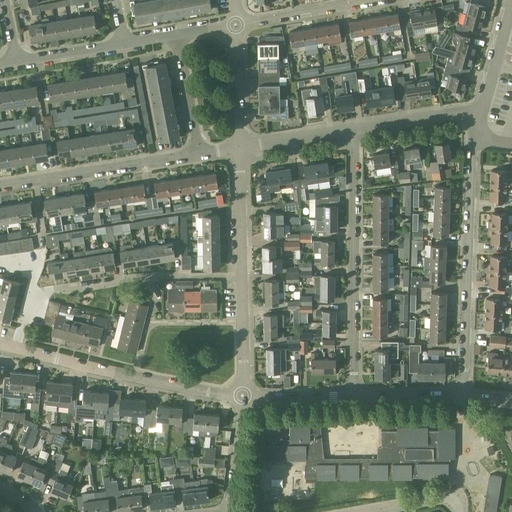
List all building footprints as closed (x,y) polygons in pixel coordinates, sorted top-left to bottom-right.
[(211,9),(209,0),(147,0),(130,3),(132,16),(135,15),(136,22),(211,9)] [(469,1),(466,13),(483,18),(486,6),(469,1)] [(40,13),(38,5),(30,7),(32,15),(40,13)] [(422,9),(425,27),(436,25),(437,30),(443,29),(441,17),(435,18),(433,7),(422,9)] [(425,27),(422,9),(409,11),(411,22),(405,23),(407,35),(414,34),(413,29),(425,27)] [(385,15),(387,29),(388,35),(393,34),(393,29),(400,27),(397,13),(385,15)] [(483,18),(466,13),(463,25),(457,23),(456,29),(468,32),(470,27),(480,29),(483,18)] [(80,17),(82,32),(95,30),(93,15),(80,17)] [(387,29),(385,15),(373,17),(375,31),(387,29)] [(82,32),(80,17),(67,19),(70,34),(82,32)] [(375,31),(373,17),(360,19),(363,34),(375,31)] [(42,23),(44,38),(57,36),(55,21),(49,22),(48,18),(41,19),(42,23)] [(70,34),(67,19),(55,21),(57,36),(70,34)] [(363,34),(360,19),(348,22),(350,36),(363,34)] [(44,38),(42,23),(29,25),(31,41),(44,38)] [(326,26),(328,40),(329,45),(341,43),(338,24),(326,26)] [(328,40),(326,26),(313,28),(317,47),(322,46),(322,41),(328,40)] [(317,47),(313,28),(301,30),(304,49),(317,47)] [(304,49),(301,30),(289,32),(292,51),(304,49)] [(456,51),(473,56),(476,44),(474,44),(475,38),(455,32),(453,38),(453,40),(453,42),(454,44),(456,45),(457,46),(456,51)] [(257,58),(278,57),(278,43),(284,43),(283,36),(264,36),(265,44),(257,44),(257,58)] [(391,50),(388,38),(382,39),(385,52),(391,50)] [(429,51),(414,53),(416,61),(430,58),(429,51)] [(449,55),(445,67),(458,70),(460,65),(470,68),(473,56),(456,51),(454,57),(449,55)] [(392,54),(393,62),(403,60),(401,53),(392,54)] [(393,62),(392,54),(382,56),(384,63),(393,62)] [(279,71),(278,57),(257,58),(257,72),(265,72),(265,78),(279,78),(279,71)] [(368,58),(369,66),(378,64),(377,57),(368,58)] [(369,66),(368,58),(358,60),(359,68),(369,66)] [(145,63),(159,141),(179,137),(165,63),(158,64),(157,61),(145,63)] [(333,65),(334,72),(344,70),(342,63),(333,65)] [(133,66),(147,143),(152,142),(137,65),(133,66)] [(334,72),(333,65),(324,66),(325,73),(334,72)] [(308,69),(310,76),(319,74),(318,67),(308,69)] [(458,70),(445,67),(442,79),(448,81),(446,87),(464,91),(467,80),(456,77),(458,70)] [(310,76),(308,69),(299,70),(300,78),(310,76)] [(346,73),(348,81),(341,82),(342,88),(334,89),(335,95),(337,111),(339,111),(340,113),(345,112),(346,109),(353,108),(351,94),(359,93),(355,71),(346,73)] [(416,80),(419,97),(431,96),(430,84),(435,84),(434,71),(427,72),(428,78),(416,80)] [(124,72),(111,75),(114,89),(126,87),(126,90),(134,89),(131,77),(125,78),(124,72)] [(378,88),(380,104),(394,102),(392,86),(397,86),(395,74),(384,75),(386,87),(378,88)] [(114,89),(111,75),(98,77),(101,91),(114,89)] [(419,97),(416,80),(404,81),(404,76),(398,77),(400,89),(406,88),(407,99),(419,97)] [(101,91),(98,77),(86,79),(88,93),(101,91)] [(321,92),(328,91),(325,77),(318,78),(319,89),(311,90),(312,98),(307,99),(309,115),(323,113),(321,105),(323,105),(321,92)] [(265,78),(265,85),(258,85),(258,99),(279,99),(279,78),(265,78)] [(380,104),(378,88),(371,89),(369,78),(358,79),(360,91),(365,90),(367,106),(380,104)] [(88,93),(86,79),(73,81),(75,95),(88,93)] [(75,95),(73,81),(60,83),(62,97),(75,95)] [(62,97),(60,83),(47,85),(50,100),(62,97)] [(21,89),(23,104),(38,102),(35,87),(21,89)] [(23,104),(21,89),(7,91),(9,106),(23,104)] [(0,107),(9,106),(7,91),(0,92),(0,107)] [(128,106),(137,104),(135,96),(126,98),(128,106)] [(279,99),(258,99),(258,113),(266,113),(266,120),(287,119),(287,105),(279,106),(279,99)] [(130,109),(131,115),(132,122),(139,120),(137,108),(130,109)] [(44,127),(49,126),(53,126),(52,115),(43,116),(44,127)] [(42,129),(41,130),(43,141),(51,140),(51,137),(49,126),(44,127),(42,127),(42,129)] [(123,146),(128,145),(129,148),(135,147),(135,144),(133,129),(121,130),(123,146)] [(123,146),(121,130),(108,133),(110,148),(123,146)] [(110,148),(108,133),(95,135),(98,150),(110,148)] [(98,150),(95,135),(82,137),(85,152),(98,150)] [(85,152),(82,137),(69,139),(72,154),(85,152)] [(72,154),(69,139),(56,141),(59,157),(72,154)] [(451,159),(448,142),(434,145),(437,161),(429,162),(432,180),(445,177),(442,160),(451,159)] [(32,145),(34,160),(47,158),(44,143),(32,145)] [(0,145),(0,165),(8,164),(6,149),(5,145),(0,145)] [(19,147),(21,162),(34,160),(32,145),(19,147)] [(19,147),(6,149),(8,164),(21,162),(19,147)] [(421,167),(418,147),(403,150),(407,170),(421,167)] [(389,157),(388,152),(373,155),(375,168),(389,165),(391,175),(398,173),(398,163),(397,163),(396,156),(389,157)] [(327,166),(327,162),(315,164),(318,182),(329,180),(328,175),(334,174),(332,165),(327,166)] [(318,182),(315,164),(303,166),(305,179),(306,184),(312,183),(318,182)] [(289,168),(285,169),(283,167),(277,168),(280,188),(291,187),(290,180),(291,180),(289,168)] [(280,188),(277,168),(271,169),(270,171),(265,172),(267,184),(259,185),(261,201),(270,200),(268,190),(274,189),(280,188)] [(398,172),(399,183),(411,181),(409,171),(398,172)] [(511,179),(505,179),(506,171),(491,171),(490,186),(511,186),(511,179)] [(203,175),(205,189),(217,187),(215,173),(203,175)] [(205,189),(203,175),(190,177),(193,191),(205,189)] [(193,191),(190,177),(178,179),(180,193),(193,191)] [(180,193),(178,179),(166,181),(168,195),(180,193)] [(168,195),(166,181),(153,183),(156,196),(168,195)] [(131,186),(134,200),(146,198),(143,184),(131,186)] [(402,205),(405,205),(411,205),(411,184),(403,185),(402,205)] [(435,185),(435,198),(449,198),(450,186),(435,185)] [(131,186),(119,188),(121,202),(134,200),(131,186)] [(511,186),(490,186),(489,201),(505,202),(505,194),(511,193),(511,186)] [(121,202),(119,188),(107,190),(109,204),(121,202)] [(307,188),(300,189),(301,200),(309,199),(307,188)] [(319,190),(320,198),(333,195),(332,188),(319,190)] [(301,200),(300,189),(292,190),(294,201),(301,200)] [(109,204),(107,190),(94,192),(96,208),(102,207),(102,205),(109,204)] [(82,214),(87,214),(83,193),(71,195),(73,211),(78,210),(79,215),(82,214)] [(373,206),(388,206),(388,194),(373,194),(373,206)] [(73,211),(71,195),(58,197),(60,213),(73,211)] [(62,224),(60,213),(58,197),(44,200),(47,215),(54,214),(56,225),(52,226),(53,232),(63,230),(62,224)] [(207,199),(208,206),(218,205),(216,197),(207,199)] [(315,217),(336,218),(336,205),(328,205),(328,198),(315,198),(315,206),(315,217)] [(435,198),(434,210),(449,210),(449,198),(435,198)] [(208,206),(207,199),(198,201),(199,208),(208,206)] [(182,203),(184,210),(193,209),(192,201),(182,203)] [(300,201),(284,203),(285,210),(299,208),(300,201)] [(17,204),(19,220),(32,218),(29,202),(17,204)] [(184,210),(182,203),(173,204),(174,212),(184,210)] [(19,220),(17,204),(4,206),(7,222),(19,220)] [(152,207),(153,215),(163,213),(162,206),(152,207)] [(373,218),(388,218),(388,206),(373,206),(373,218)] [(153,215),(152,207),(142,209),(144,216),(153,215)] [(202,229),(218,229),(218,216),(212,216),(211,210),(198,212),(198,217),(202,217),(202,229)] [(434,210),(434,222),(449,223),(449,210),(434,210)] [(93,213),(95,225),(101,224),(99,212),(93,213)] [(263,224),(283,224),(283,213),(277,213),(277,212),(263,213),(263,224)] [(95,225),(93,213),(87,214),(82,214),(84,226),(95,225)] [(121,220),(120,213),(110,214),(112,222),(121,220)] [(489,220),(489,228),(507,229),(508,213),(492,213),(492,221),(489,220)] [(336,218),(315,217),(315,229),(323,229),(323,230),(336,230),(336,218)] [(373,231),(388,231),(388,218),(373,218),(373,231)] [(131,230),(129,222),(122,223),(123,231),(131,230)] [(449,223),(434,222),(433,235),(448,235),(449,223)] [(283,224),(263,224),(264,236),(277,236),(283,235),(283,224)] [(115,240),(112,225),(101,227),(102,233),(106,232),(108,241),(115,240)] [(288,235),(288,241),(299,240),(299,234),(310,234),(310,225),(299,225),(299,234),(288,235)] [(21,229),(22,237),(36,234),(35,227),(21,229)] [(507,229),(489,228),(488,235),(491,236),(491,244),(506,244),(507,229)] [(197,242),(202,242),(218,242),(218,229),(202,229),(202,236),(197,236),(197,242)] [(388,231),(373,231),(373,243),(388,243),(388,231)] [(299,234),(299,240),(299,242),(310,242),(310,234),(299,234)] [(410,239),(404,239),(404,247),(398,247),(398,257),(409,257),(410,239)] [(412,239),(411,256),(417,256),(417,249),(423,249),(423,239),(412,239)] [(159,241),(159,245),(162,260),(174,258),(172,242),(165,244),(165,240),(159,241)] [(300,248),(299,242),(299,240),(288,241),(284,241),(285,249),(300,248)] [(314,252),(320,252),(334,252),(334,240),(321,240),(314,240),(314,252)] [(203,255),(218,255),(218,242),(202,242),(203,255)] [(136,264),(134,249),(133,244),(119,247),(123,266),(136,264)] [(146,247),(149,262),(162,260),(159,245),(146,247)] [(430,245),(430,257),(445,258),(446,245),(430,245)] [(262,258),(281,258),(281,252),(281,246),(274,246),(262,246),(262,258)] [(134,249),(136,264),(149,262),(146,247),(134,249)] [(110,248),(99,250),(103,269),(115,267),(112,250),(112,249),(111,249),(111,248),(110,248)] [(87,252),(90,271),(103,269),(99,250),(87,252)] [(74,254),(75,258),(77,273),(90,271),(87,252),(74,254)] [(334,252),(320,252),(320,258),(314,258),(314,264),(321,264),(333,265),(334,252)] [(373,253),(373,266),(388,266),(388,253),(373,253)] [(61,260),(64,275),(77,273),(75,258),(69,259),(68,254),(61,255),(62,260),(61,260)] [(187,255),(181,255),(182,268),(191,268),(190,255),(187,255)] [(218,255),(203,255),(203,268),(219,268),(218,255)] [(487,264),(487,271),(505,272),(506,256),(491,256),(490,264),(487,264)] [(430,257),(430,269),(445,270),(445,258),(430,257)] [(281,258),(262,258),(262,270),(275,270),(275,269),(281,269),(281,258)] [(64,275),(61,260),(48,262),(51,277),(64,275)] [(285,266),(286,275),(299,274),(299,269),(299,266),(285,266)] [(373,278),(388,278),(388,266),(373,266),(373,278)] [(429,282),(431,282),(445,282),(445,270),(430,269),(429,280),(429,282)] [(505,272),(487,271),(487,278),(490,278),(489,286),(505,287),(505,272)] [(299,274),(286,275),(286,282),(299,282),(299,277),(299,274)] [(320,287),(333,287),(334,275),(320,275),(320,276),(314,276),(314,287),(320,287)] [(431,286),(431,282),(429,282),(429,280),(422,280),(422,276),(411,275),(410,294),(416,294),(416,286),(421,286),(431,286)] [(0,290),(15,295),(16,290),(20,291),(21,284),(18,283),(18,282),(3,278),(1,284),(0,283),(0,290)] [(388,290),(388,278),(373,278),(373,290),(388,290)] [(261,285),(262,292),(284,292),(283,280),(277,280),(264,280),(264,284),(261,285)] [(185,311),(184,291),(184,287),(184,281),(176,281),(176,283),(172,283),(172,289),(168,289),(168,301),(166,302),(166,308),(168,309),(168,311),(169,311),(185,311)] [(333,299),(333,287),(320,287),(320,293),(314,293),(314,298),(320,299),(333,299)] [(200,310),(216,310),(215,289),(200,289),(200,291),(200,310)] [(0,290),(0,304),(12,307),(15,295),(0,290)] [(184,291),(185,311),(200,310),(200,291),(184,291)] [(284,292),(262,292),(262,300),(265,301),(265,304),(278,304),(278,303),(284,303),(284,298),(284,292)] [(431,292),(430,304),(446,305),(446,292),(431,292)] [(299,301),(299,305),(311,305),(311,296),(299,296),(299,301)] [(373,298),(373,311),(387,311),(387,298),(373,298)] [(486,299),(485,314),(504,315),(504,307),(501,307),(502,299),(486,299)] [(48,300),(47,306),(58,309),(60,303),(48,300)] [(129,301),(125,316),(143,321),(147,306),(129,301)] [(400,311),(408,311),(408,303),(400,303),(400,311)] [(12,307),(0,304),(0,318),(9,320),(12,307)] [(430,304),(430,316),(445,317),(446,305),(430,304)] [(47,306),(45,311),(57,314),(58,309),(47,306)] [(322,322),(335,322),(335,310),(322,310),(316,310),(316,316),(322,316),(322,322)] [(45,311),(44,317),(55,320),(56,316),(57,314),(45,311)] [(373,311),(373,324),(387,324),(387,311),(373,311)] [(407,319),(408,311),(400,311),(399,319),(407,319)] [(263,326),(276,326),(276,320),(282,320),(282,314),(276,315),(276,314),(263,314),(263,326)] [(504,315),(485,314),(485,329),(501,330),(501,321),(504,322),(504,315)] [(56,316),(55,320),(53,326),(51,335),(67,339),(72,320),(56,316)] [(125,316),(121,332),(139,337),(143,321),(125,316)] [(430,316),(430,328),(445,329),(445,317),(430,316)] [(42,323),(53,326),(55,320),(44,317),(42,323)] [(72,320),(67,339),(82,342),(87,324),(72,320)] [(335,334),(335,322),(322,322),(322,328),(316,328),(316,333),(322,333),(322,334),(335,334)] [(102,328),(87,324),(82,342),(98,346),(102,328)] [(387,324),(373,324),(372,336),(387,336),(387,324)] [(276,326),(263,326),(264,339),(276,338),(282,337),(282,332),(276,332),(276,326)] [(399,335),(407,335),(407,327),(399,327),(399,335)] [(445,329),(430,328),(429,341),(444,341),(445,329)] [(139,337),(121,332),(116,331),(112,346),(135,352),(139,337)] [(505,348),(505,346),(511,346),(511,338),(506,338),(506,336),(490,334),(489,346),(505,348)] [(374,350),(374,364),(389,364),(389,357),(397,358),(397,342),(380,342),(380,350),(374,350)] [(481,353),(482,344),(475,343),(474,352),(481,353)] [(409,371),(417,372),(418,362),(419,362),(419,352),(421,352),(421,345),(410,344),(409,371)] [(266,361),(285,360),(285,354),(285,348),(278,348),(266,348),(266,361)] [(323,372),(323,358),(316,358),(316,353),(311,353),(311,359),(310,359),(310,372),(323,372)] [(323,358),(323,372),(335,372),(335,370),(338,370),(338,359),(335,359),(335,358),(334,358),(334,353),(329,353),(329,358),(323,358)] [(502,373),(504,356),(488,354),(487,372),(502,373)] [(511,356),(504,356),(502,373),(511,374),(511,359),(511,356)] [(285,360),(266,361),(266,372),(279,372),(286,371),(285,360)] [(417,378),(431,378),(431,362),(419,362),(418,362),(417,372),(417,378)] [(444,362),(431,362),(431,378),(444,378),(444,362)] [(389,364),(374,364),(374,378),(397,378),(397,371),(389,371),(389,364)] [(21,395),(23,373),(11,372),(10,378),(4,378),(3,394),(21,395)] [(35,374),(23,373),(21,395),(27,396),(27,393),(33,394),(35,374)] [(58,406),(60,383),(47,382),(45,404),(58,406)] [(72,384),(60,383),(58,406),(63,406),(64,400),(70,400),(72,384)] [(94,412),(96,392),(83,391),(82,405),(76,404),(75,415),(86,416),(86,417),(94,418),(94,412)] [(107,401),(108,393),(96,392),(94,412),(94,418),(112,420),(114,402),(107,401)] [(38,408),(39,398),(29,398),(29,408),(38,408)] [(120,402),(114,402),(112,420),(118,420),(119,413),(132,414),(133,399),(120,398),(120,402)] [(149,427),(151,409),(145,409),(145,400),(133,399),(132,414),(131,422),(137,423),(138,414),(143,415),(142,426),(149,427)] [(156,410),(151,409),(149,427),(168,429),(169,422),(168,421),(169,406),(157,405),(156,410)] [(179,434),(186,434),(187,417),(181,417),(182,407),(169,406),(168,421),(169,422),(180,423),(179,434)] [(193,418),(187,417),(186,434),(193,435),(193,430),(198,431),(198,435),(205,435),(207,414),(194,413),(193,418)] [(207,414),(205,435),(216,436),(216,430),(218,430),(219,415),(207,414)] [(324,436),(324,437),(329,470),(330,471),(330,472),(331,472),(331,473),(332,473),(333,473),(373,467),(375,483),(458,469),(459,469),(460,468),(461,467),(461,466),(461,465),(456,433),(456,432),(455,431),(454,430),(453,430),(452,430),(447,431),(384,441),(382,425),(327,434),(326,434),(325,434),(325,435),(324,436)] [(25,447),(33,429),(28,427),(25,433),(24,433),(19,444),(25,447)] [(38,431),(33,429),(25,447),(31,450),(36,438),(35,437),(38,431)] [(66,436),(60,434),(48,432),(45,440),(61,447),(66,436)] [(11,445),(8,444),(0,462),(0,469),(9,473),(16,458),(9,455),(12,449),(11,445)] [(203,456),(215,458),(216,447),(203,446),(203,456)] [(160,456),(160,466),(173,465),(173,456),(160,456)] [(37,460),(28,481),(40,486),(46,471),(41,469),(45,460),(38,457),(37,460)] [(198,465),(214,467),(215,458),(199,457),(198,465)] [(17,476),(28,481),(37,460),(31,458),(29,463),(23,461),(17,476)] [(74,478),(65,474),(69,466),(55,461),(46,483),(52,485),(50,491),(66,497),(74,478)] [(497,511),(502,476),(489,475),(483,511),(497,511)] [(177,484),(178,492),(182,491),(183,504),(196,502),(193,481),(184,483),(183,478),(176,479),(177,484)] [(161,492),(163,506),(176,504),(174,492),(178,492),(177,484),(176,479),(169,480),(170,484),(161,486),(161,492)] [(193,481),(196,502),(208,500),(207,488),(210,487),(211,480),(207,480),(206,486),(201,486),(200,480),(193,481)] [(130,510),(127,490),(127,488),(118,490),(117,481),(109,482),(110,486),(112,500),(115,499),(117,511),(130,510)] [(144,486),(145,496),(149,495),(150,508),(163,506),(161,492),(152,493),(151,484),(144,485),(144,486)] [(95,500),(96,511),(109,511),(108,500),(112,500),(110,486),(105,487),(106,490),(94,492),(95,500)] [(127,490),(130,510),(142,508),(141,496),(145,496),(144,486),(128,489),(128,490),(127,490)] [(96,511),(95,500),(83,502),(82,495),(76,496),(77,504),(83,503),(83,511),(96,511)]
